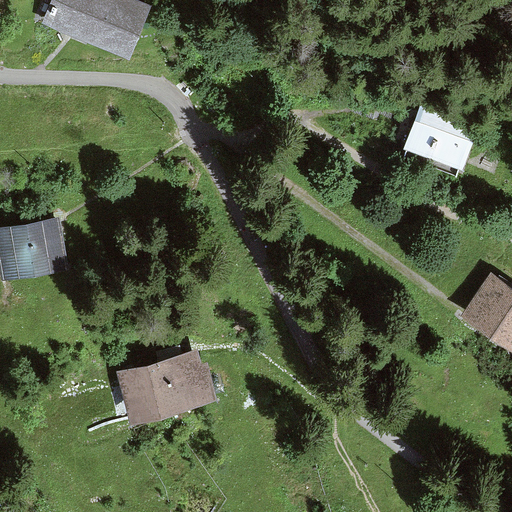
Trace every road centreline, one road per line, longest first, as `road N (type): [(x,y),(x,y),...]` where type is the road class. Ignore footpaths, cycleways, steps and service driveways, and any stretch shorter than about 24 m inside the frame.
road 1 (track): [(338,395),(187,119)]
road 2 (track): [(187,119),(160,89),(139,82),(0,74)]
road 3 (track): [(502,511),(338,395)]
